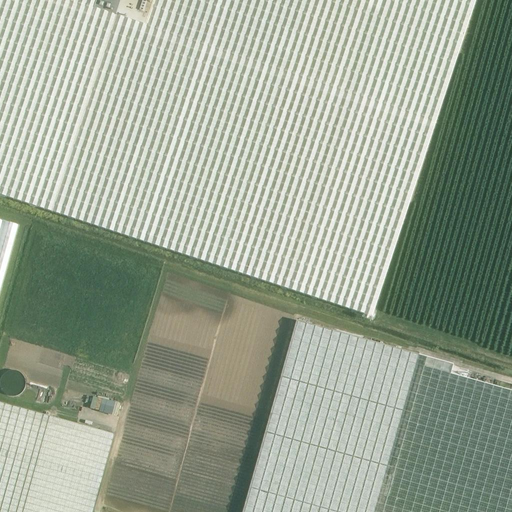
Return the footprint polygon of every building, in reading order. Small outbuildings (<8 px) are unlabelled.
[(0,0),(0,195),(372,318),(476,0),(0,0)] [(0,293),(19,226),(0,220),(0,293)] [(294,324),(241,511),(511,511),(511,391),(492,386),(451,375),(454,364),(433,358),(314,326),(295,320),(294,324)] [(14,389),(20,389),(21,382),(22,383),(22,374),(11,373),(10,385),(14,385),(14,389)] [(94,396),(90,408),(112,414),(115,403),(94,396)] [(0,403),(0,511),(92,511),(95,504),(114,436),(45,416),(37,414),(0,403)]
